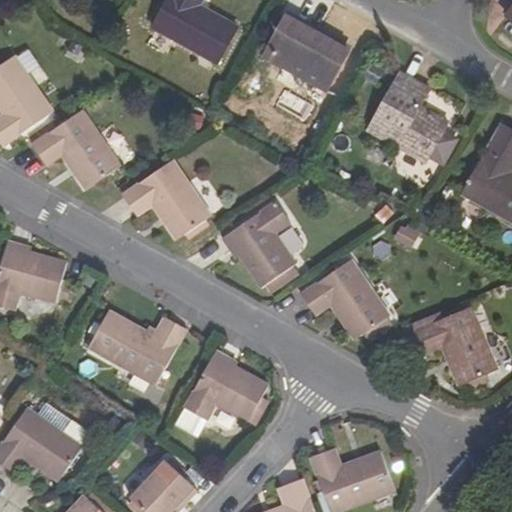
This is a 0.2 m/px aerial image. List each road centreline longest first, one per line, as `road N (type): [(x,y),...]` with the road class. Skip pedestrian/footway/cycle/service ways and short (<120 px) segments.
road 1 (residential): [(345,374),(0,181)]
road 2 (residential): [(217,511),(345,374)]
road 3 (residential): [(484,460),(345,374)]
